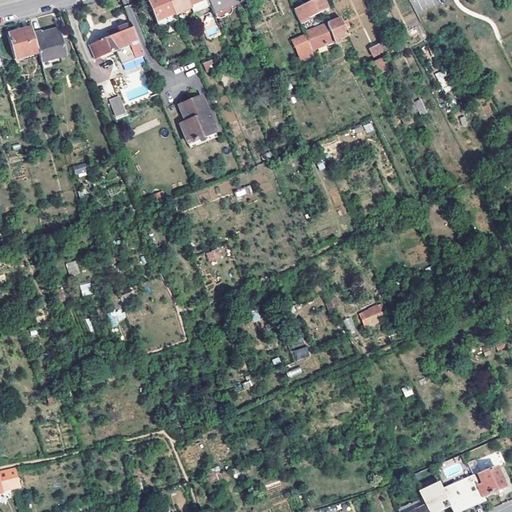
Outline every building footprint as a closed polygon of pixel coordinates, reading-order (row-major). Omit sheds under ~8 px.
[(146,0),(156,22),(174,14),(168,0),(146,0)] [(168,0),(174,14),(175,15),(191,9),(187,0),(168,0)] [(187,0),(191,9),(193,13),(210,6),(207,0),(187,0)] [(207,0),(210,6),(212,11),(236,0),(207,0)] [(321,0),(320,0),(301,9),(309,27),(329,18),(321,0)] [(159,29),(177,21),(175,15),(174,14),(156,22),(159,29)] [(330,36),(309,45),(312,53),(348,37),(340,20),(326,27),(330,36)] [(144,57),(130,23),(113,31),(115,35),(97,43),(102,57),(117,51),(124,65),(144,57)] [(305,36),(309,45),(330,36),(326,27),(305,36)] [(32,28),(8,34),(15,60),(39,53),(34,34),(32,28)] [(43,32),(34,34),(39,53),(42,63),(51,61),(66,57),(59,29),(44,33),(43,32)] [(301,58),(312,53),(309,45),(305,36),(294,41),(301,58)] [(369,49),(374,58),(387,49),(382,41),(369,49)] [(95,60),(102,57),(97,43),(89,46),(95,60)] [(382,59),(372,64),(377,74),(387,70),(382,59)] [(205,70),(214,68),(211,60),(203,62),(205,70)] [(42,63),(44,71),(53,68),(51,61),(42,63)] [(178,121),(184,137),(212,126),(199,93),(177,102),(184,119),(178,121)] [(120,95),(109,99),(116,118),(127,114),(120,95)] [(421,99),(414,101),(420,115),(426,112),(421,99)] [(214,130),(212,126),(184,137),(186,141),(214,130)] [(80,151),(77,142),(63,146),(66,154),(80,151)] [(75,176),(87,175),(86,164),(74,165),(75,176)] [(250,185),(235,191),(237,197),(253,191),(250,185)] [(219,249),(206,252),(208,261),(222,258),(219,249)] [(65,264),(70,276),(80,272),(76,260),(65,264)] [(91,282),(80,285),(82,296),(93,293),(91,282)] [(369,310),(360,314),(360,315),(365,326),(366,328),(382,320),(379,313),(380,313),(377,306),(369,309),(369,310)] [(361,328),(365,326),(360,315),(355,317),(361,328)] [(293,351),(296,360),(310,355),(306,346),(293,351)] [(411,476),(413,481),(434,472),(432,467),(411,476)] [(0,472),(0,474),(4,490),(20,486),(15,468),(0,472)] [(482,496),(482,498),(505,487),(497,468),(474,479),(482,496)] [(451,507),(453,511),(454,511),(475,504),(473,500),(482,496),(474,479),(464,482),(463,479),(452,484),(453,486),(443,490),(451,507)] [(419,494),(425,506),(427,511),(439,511),(442,511),(451,507),(443,490),(440,484),(419,494)]
